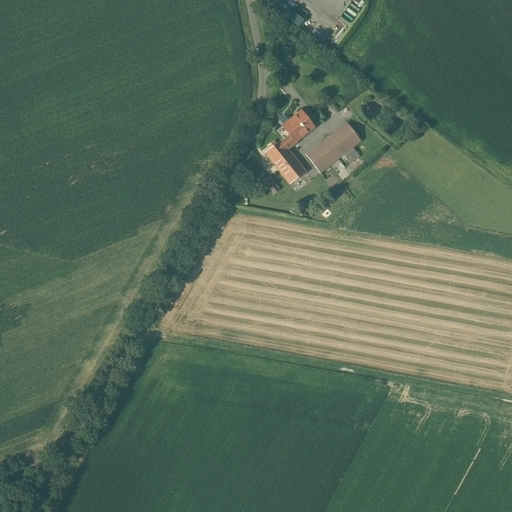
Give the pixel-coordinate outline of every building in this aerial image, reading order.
[(304,17),(282,0),(265,0),(265,1),(297,25),(304,17)] [(301,112),(282,127),(289,136),(295,143),(313,128),(301,112)] [(361,141),(347,123),(306,156),(319,172),(343,153),(350,162),(359,155),(353,148),(361,141)] [(283,141),(289,136),(282,127),(276,132),(283,141)] [(296,144),(295,143),(289,136),(283,141),(281,142),(280,141),(276,145),(269,149),(265,153),(290,185),(305,173),(287,150),(296,144)] [(278,190),(268,177),(262,183),(274,197),(278,194),(276,192),(278,190)]
